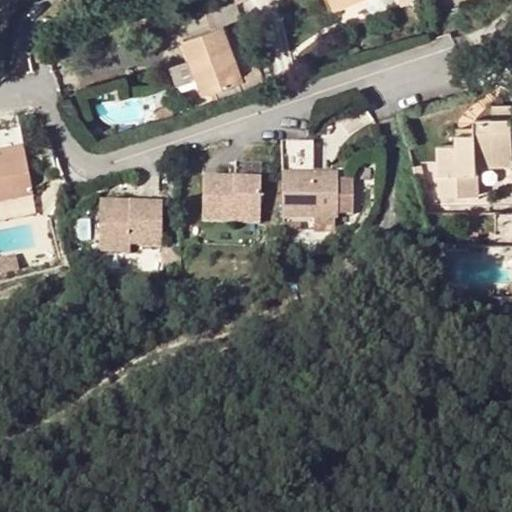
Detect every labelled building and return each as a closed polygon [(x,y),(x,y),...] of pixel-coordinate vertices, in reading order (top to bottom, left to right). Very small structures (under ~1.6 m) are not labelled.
[(224,26),(242,20),(234,0),(202,0),(214,30),(224,26)] [(329,0),(334,11),(361,0),(329,0)] [(240,73),(258,67),(251,45),(233,52),(224,26),(214,30),(181,42),(189,63),(172,69),(184,103),(244,83),(240,73)] [(475,137),(458,138),(458,147),(439,147),(440,198),(471,198),(471,176),(478,176),(479,167),(511,167),(511,106),(491,107),(492,121),(475,122),(475,128),(475,137)] [(458,138),(475,137),(475,128),(457,129),(458,138)] [(0,205),(32,199),(18,131),(0,134),(0,205)] [(290,142),(289,172),(318,172),(318,142),(290,142)] [(262,165),(236,165),(236,182),(204,182),(204,225),(262,225),(262,165)] [(337,177),(282,178),(281,220),(336,220),(336,216),(352,216),(352,188),(337,187),(337,183),(337,177)] [(162,207),(100,207),(100,256),(131,256),(131,248),(162,248),(162,207)] [(313,231),(336,231),(336,220),(313,220),(313,231)] [(0,273),(22,267),(17,252),(0,257),(0,273)]
